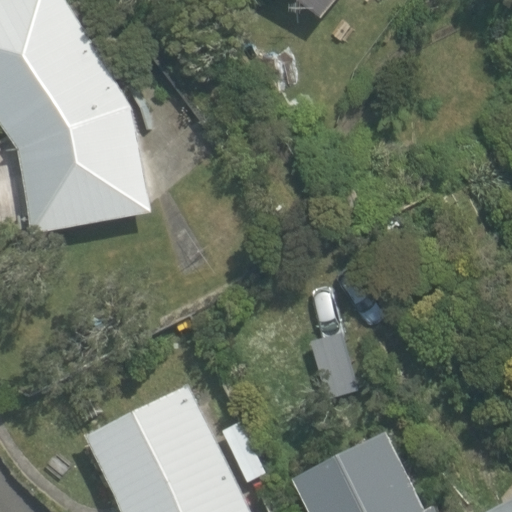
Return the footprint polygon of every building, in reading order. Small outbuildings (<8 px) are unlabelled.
[(38,235),(159,214),(138,107),(73,0),(10,0),(0,6),(0,114),(22,151),(38,235)] [(301,0),(328,20),(343,0),(301,0)] [(257,511),(196,387),(91,440),(125,511),(257,511)] [(253,483),(272,474),(246,421),(226,431),(253,483)] [(392,431),(297,478),(313,511),(441,511),(439,506),(431,511),(392,431)]
